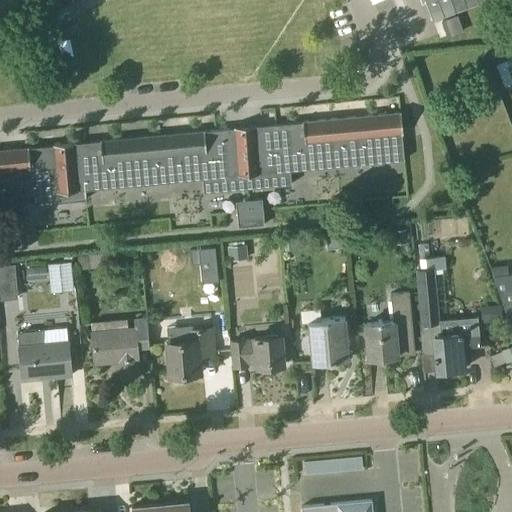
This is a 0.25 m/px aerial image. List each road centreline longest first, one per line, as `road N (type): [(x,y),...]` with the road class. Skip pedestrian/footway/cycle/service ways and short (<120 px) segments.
road 1 (residential): [(0,118),(357,84),(383,54),(360,0)]
road 2 (residential): [(0,471),(382,431)]
road 3 (residential): [(382,431),(511,419)]
